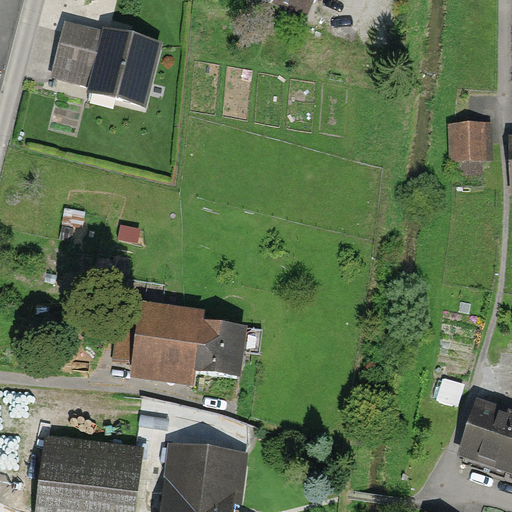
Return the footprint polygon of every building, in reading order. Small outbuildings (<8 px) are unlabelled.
[(305,18),(313,0),(279,0),(277,5),(305,18)] [(144,108),(159,49),(107,35),(105,43),(68,34),(56,77),(94,87),(92,94),(144,108)] [(492,166),(491,127),(449,128),(450,167),(492,166)] [(86,226),(90,204),(71,200),(67,222),(86,226)] [(241,382),(246,332),(200,327),(201,312),(138,306),(130,383),(191,389),(192,377),(241,382)] [(457,459),(511,475),(511,414),(475,403),(457,459)] [(134,511),(141,452),(45,441),(36,511),(134,511)] [(236,511),(245,459),(171,448),(161,511),(236,511)]
